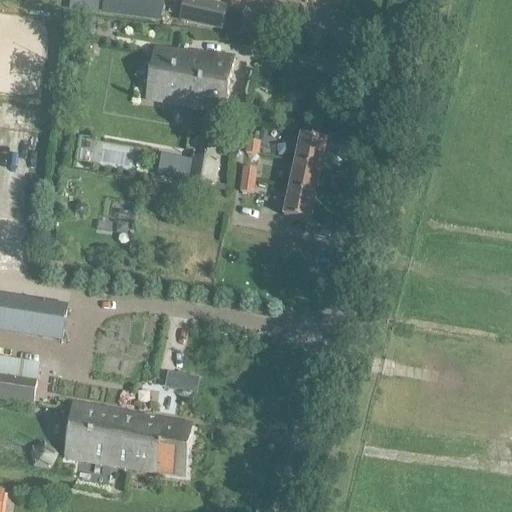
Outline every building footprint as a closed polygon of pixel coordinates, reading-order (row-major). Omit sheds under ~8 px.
[(194,0),(187,0),(183,20),(223,29),(227,7),(194,0)] [(240,36),(272,42),(277,18),(245,13),(240,36)] [(85,36),(94,37),(97,21),(87,19),(85,36)] [(147,98),(225,114),(236,59),(157,49),(147,98)] [(301,136),(296,162),(322,168),(328,142),(301,136)] [(251,143),(249,154),(261,156),(262,144),(251,143)] [(172,159),(168,177),(187,181),(187,185),(214,191),(215,190),(216,184),(220,162),(216,162),(193,158),(192,157),(192,158),(191,163),(172,159)] [(316,195),(322,168),(296,162),(290,189),(316,195)] [(246,170),(245,181),(257,183),(259,172),(246,170)] [(256,195),(257,183),(245,181),(243,194),(256,195)] [(310,223),(316,195),(290,189),(284,217),(310,223)] [(129,226),(117,225),(117,226),(116,234),(116,236),(127,238),(129,226)] [(0,295),(0,332),(64,343),(70,308),(0,295)] [(0,359),(0,400),(34,405),(41,366),(0,359)] [(197,396),(200,380),(189,378),(186,394),(197,396)] [(66,459),(132,468),(139,416),(74,407),(66,459)] [(193,424),(139,416),(132,468),(186,476),(193,424)]
